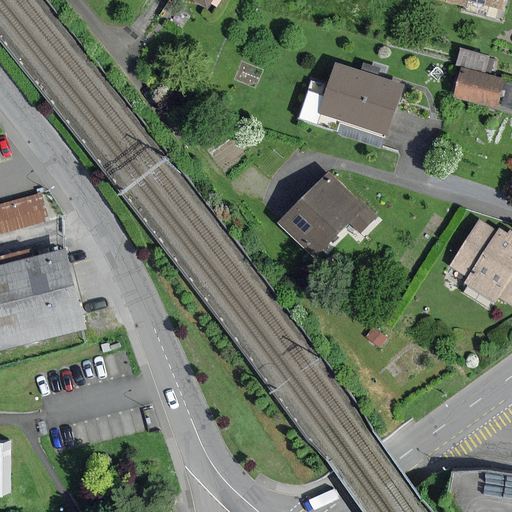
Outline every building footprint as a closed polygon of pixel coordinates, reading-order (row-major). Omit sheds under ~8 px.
[(500,0),(450,0),(498,12),(500,0)] [(335,67),(320,113),(384,134),(399,88),(335,67)] [(499,80),(461,71),(454,97),(492,107),(499,80)] [(328,175),(281,224),(314,256),(348,220),(359,231),(372,217),(328,175)] [(45,191),(0,200),(0,231),(52,219),(45,191)] [(495,234),(479,223),(451,267),(469,279),(465,284),(492,301),(496,296),(511,305),(511,235),(508,233),(506,236),(497,230),(495,234)] [(0,345),(90,321),(70,247),(0,265),(0,345)] [(0,490),(12,490),(12,443),(0,442),(0,490)]
